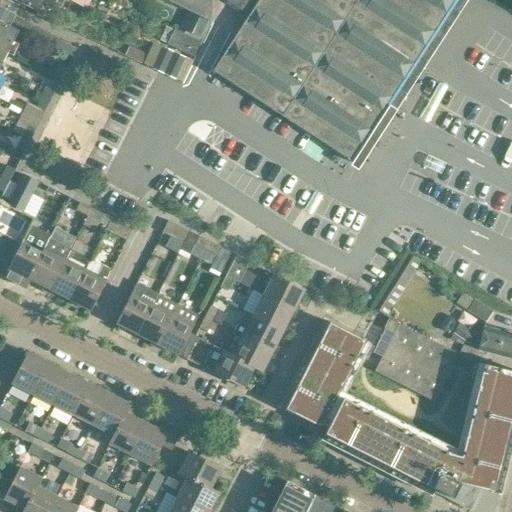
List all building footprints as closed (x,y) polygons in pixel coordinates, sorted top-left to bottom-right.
[(12,0),(36,11),(40,1),(58,9),(63,0),(62,0),(12,0)] [(166,0),(212,22),(211,0),(166,0)] [(229,0),(228,2),(249,16),(224,55),(218,65),(214,71),(234,84),(236,85),(236,86),(263,104),(271,109),(279,115),(289,121),(303,130),(311,135),(328,147),(336,151),(343,156),(351,161),(351,162),(391,101),(395,103),(410,79),(407,77),(456,0),(229,0)] [(0,70),(21,30),(55,47),(73,56),(77,48),(14,16),(15,16),(0,7),(0,70)] [(168,44),(193,56),(200,42),(175,30),(168,44)] [(61,80),(67,68),(59,64),(53,76),(61,80)] [(45,111),(56,89),(48,85),(37,107),(45,111)] [(24,152),(36,129),(28,125),(16,148),(24,152)] [(0,190),(4,193),(15,170),(7,166),(0,179),(0,190)] [(31,195),(16,188),(9,203),(23,210),(31,195)] [(80,202),(76,210),(87,216),(91,208),(80,202)] [(91,208),(87,216),(98,222),(102,214),(91,208)] [(106,230),(127,240),(133,229),(111,218),(106,230)] [(168,221),(162,232),(183,243),(189,231),(168,221)] [(41,254),(30,248),(37,234),(29,230),(21,244),(4,277),(26,289),(30,280),(41,254)] [(183,243),(181,249),(201,259),(210,242),(198,236),(189,231),(183,243)] [(0,275),(4,277),(21,244),(0,233),(0,275)] [(51,291),(72,250),(49,238),(43,249),(41,254),(30,280),(51,291)] [(210,242),(201,259),(212,265),(211,268),(220,273),(231,252),(221,247),(210,242)] [(77,286),(91,259),(72,250),(51,291),(70,300),(77,286)] [(386,316),(419,261),(405,252),(371,307),(386,316)] [(239,283),(250,262),(236,255),(226,276),(233,280),(239,283)] [(91,311),(111,270),(91,259),(77,286),(70,300),(91,311)] [(304,290),(302,288),(274,274),(263,295),(294,311),(304,290)] [(226,276),(220,287),(227,290),(233,280),(226,276)] [(158,295),(146,289),(136,284),(116,324),(138,335),(158,295)] [(157,345),(178,305),(158,295),(138,335),(157,345)] [(283,331),(294,311),(263,295),(253,316),(283,331)] [(486,322),(492,312),(474,300),(468,311),(486,322)] [(185,344),(199,316),(178,305),(157,345),(179,356),(185,344)] [(210,306),(205,317),(213,321),(218,311),(210,306)] [(273,351),(283,331),(253,316),(247,326),(239,322),(234,332),(273,351)] [(205,317),(199,328),(207,332),(213,321),(205,317)] [(394,334),(380,361),(374,372),(435,402),(460,354),(389,318),(383,328),(394,334)] [(366,341),(359,338),(325,320),(280,407),(326,431),(322,439),(431,495),(434,489),(464,504),(473,487),(499,494),(511,440),(511,371),(483,364),(461,457),(456,456),(338,396),(366,341)] [(460,323),(453,333),(478,350),(511,358),(511,333),(503,332),(483,327),(479,341),(476,339),(477,336),(460,323)] [(262,373),(273,351),(234,332),(224,351),(233,355),(232,356),(254,367),(254,368),(262,373)] [(186,359),(192,348),(185,344),(179,356),(186,359)] [(243,388),(254,368),(254,367),(232,356),(233,355),(224,351),(213,373),(243,388)] [(32,394),(48,363),(27,352),(12,384),(32,394)] [(53,405),(69,373),(48,363),(32,394),(53,405)] [(73,415),(89,384),(69,373),(53,405),(73,415)] [(93,425),(109,394),(89,384),(73,415),(93,425)] [(110,444),(130,404),(109,394),(93,425),(113,435),(108,444),(110,444)] [(129,455),(145,423),(126,414),(131,405),(130,404),(110,444),(129,455)] [(0,418),(7,422),(11,414),(0,408),(0,418)] [(29,423),(25,431),(36,437),(41,429),(29,423)] [(162,445),(167,434),(145,423),(129,455),(152,466),(162,445)] [(41,429),(36,437),(48,443),(52,435),(41,429)] [(172,450),(177,439),(167,434),(162,445),(172,450)] [(32,443),(32,444),(28,452),(40,458),(45,450),(32,443)] [(70,444),(66,452),(77,458),(81,449),(70,444)] [(81,449),(77,458),(89,464),(93,456),(81,449)] [(178,474),(218,494),(219,493),(210,488),(220,468),(189,452),(178,474)] [(63,458),(59,467),(70,472),(74,464),(63,458)] [(74,464),(70,472),(82,478),(86,470),(74,464)] [(23,511),(41,478),(37,477),(20,468),(4,499),(24,509),(22,511),(23,511)] [(110,474),(98,468),(94,478),(105,484),(110,474)] [(155,475),(149,486),(157,490),(164,477),(156,472),(155,475)] [(203,511),(208,511),(218,494),(178,474),(186,479),(176,499),(203,511)] [(49,511),(57,498),(37,488),(42,479),(41,478),(23,511),(49,511)] [(301,499),(305,490),(287,481),(270,511),(307,511),(316,496),(313,495),(313,496),(314,497),(311,504),(301,499)] [(102,489),(91,483),(86,492),(98,498),(102,489)] [(140,490),(127,483),(123,493),(135,499),(140,490)] [(149,486),(144,496),(152,500),(157,490),(149,486)] [(331,511),(334,505),(316,496),(307,511),(331,511)] [(74,511),(77,508),(57,498),(49,511),(74,511)] [(128,511),(133,504),(120,498),(116,506),(126,511),(128,511)] [(203,511),(176,499),(169,511),(203,511)]
